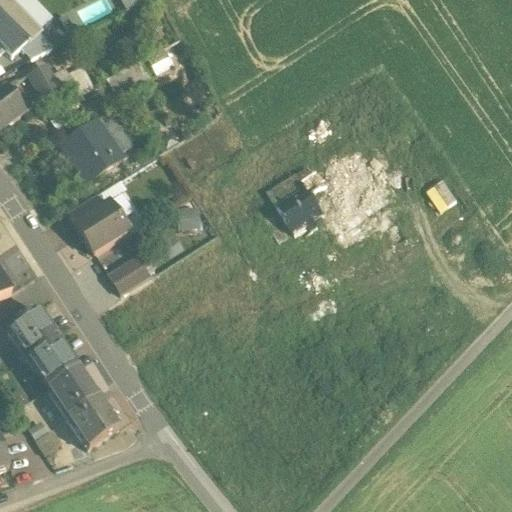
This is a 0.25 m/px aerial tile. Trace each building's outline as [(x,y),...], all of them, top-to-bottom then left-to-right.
[(8,0),(0,4),(0,58),(3,55),(11,63),(41,34),(13,6),(8,0)] [(85,24),(111,16),(105,0),(80,9),(85,24)] [(42,39),(23,55),(35,67),(53,51),(42,39)] [(138,67),(106,86),(118,107),(139,95),(137,90),(147,84),(138,67)] [(83,88),(74,71),(62,77),(72,94),(83,88)] [(45,72),(27,81),(37,99),(43,109),(61,100),(51,83),(45,72)] [(62,77),(51,83),(61,100),(72,94),(62,77)] [(28,89),(25,83),(16,88),(19,94),(28,89)] [(4,93),(0,96),(0,137),(24,119),(17,109),(4,93)] [(37,99),(25,105),(32,114),(43,109),(37,99)] [(32,114),(25,105),(17,109),(24,119),(32,114)] [(129,152),(111,126),(113,124),(109,119),(96,129),(118,160),(129,152)] [(96,129),(95,128),(59,154),(85,192),(122,166),(118,160),(96,129)] [(306,174),(267,199),(276,213),(277,213),(300,197),(296,190),(301,187),(328,169),(324,163),(312,171),(306,174)] [(311,201),(301,187),(296,190),(300,197),(277,213),(294,240),(309,231),(311,235),(317,232),(314,227),(323,222),(324,221),(318,213),(311,201)] [(96,201),(67,219),(73,230),(102,211),(96,201)] [(73,230),(93,261),(128,239),(127,238),(132,235),(125,223),(120,226),(108,208),(102,211),(73,230)] [(175,213),(174,234),(201,235),(201,213),(175,213)] [(343,253),(367,243),(354,213),(330,223),(343,253)] [(136,263),(107,282),(120,301),(149,282),(136,263)] [(0,305),(9,299),(0,284),(0,305)] [(54,340),(36,314),(6,335),(47,395),(77,374),(60,349),(61,348),(55,340),(54,340)] [(77,374),(47,395),(67,425),(98,403),(95,399),(94,400),(77,374)] [(98,403),(67,425),(88,455),(118,435),(100,409),(101,408),(98,403)] [(61,449),(53,433),(36,441),(44,457),(61,449)] [(0,448),(0,475),(8,473),(0,448)]
